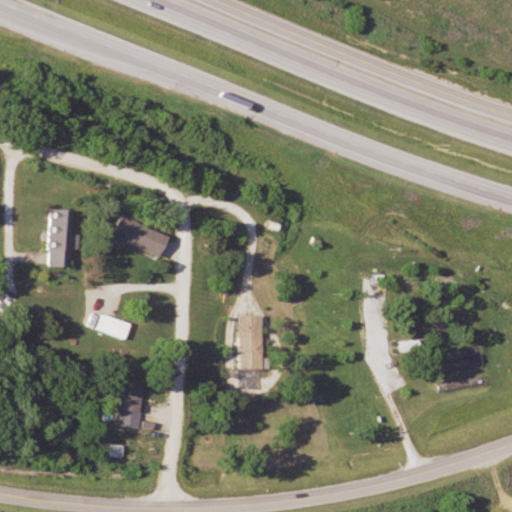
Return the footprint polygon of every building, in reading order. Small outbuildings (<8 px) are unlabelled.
[(61,209),(41,208),(40,265),(60,266),(60,247),(67,247),(67,234),(61,234),(61,209)] [(151,256),(159,233),(110,217),(103,240),(151,256)] [(118,323),(94,313),(87,329),(112,339),(118,323)] [(234,369),(255,369),(255,314),(234,314),(234,369)] [(126,410),(131,381),(111,378),(106,410),(96,409),(94,422),(127,428),(130,411),(126,410)]
